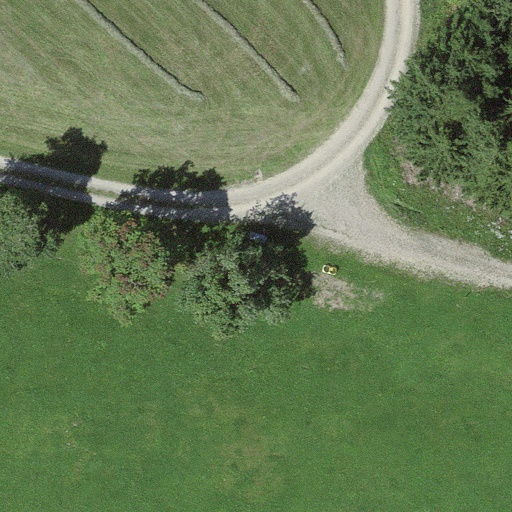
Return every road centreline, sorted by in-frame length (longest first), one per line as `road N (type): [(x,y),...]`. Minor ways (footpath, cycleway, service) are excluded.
road 1 (track): [(0,171),(154,209),(323,196),(395,121),(423,11),(419,0)]
road 2 (track): [(323,196),(373,251),(511,294)]
